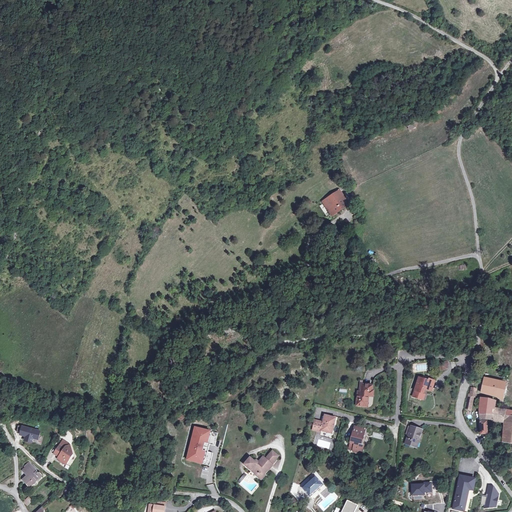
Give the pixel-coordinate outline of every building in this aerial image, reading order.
[(349,205),(339,191),(324,201),(333,215),(349,205)] [(441,371),(448,369),(448,365),(447,361),(438,364),(440,367),(441,371)] [(419,378),(414,391),(422,394),(424,389),(426,390),(427,390),(431,391),(435,381),(430,379),(429,382),(427,381),(427,380),(419,378)] [(497,397),(503,401),(504,402),(510,403),(511,393),(511,392),(511,388),(505,387),(506,383),(485,378),(482,392),(483,393),(497,397)] [(356,406),(362,406),(362,403),(368,404),(369,396),(373,397),(374,391),(372,391),(373,386),(362,384),(361,392),(358,392),(356,406)] [(414,391),(413,397),(420,399),(422,394),(414,391)] [(504,421),(511,422),(511,411),(506,410),(504,410),(498,409),(495,408),(496,402),(487,399),(481,399),(480,407),(481,409),(481,411),(481,419),(481,420),(482,434),(487,434),(487,420),(491,420),(498,420),(504,421)] [(332,434),(336,419),(325,416),(323,423),(315,421),(313,431),(321,433),(322,431),(332,434)] [(511,422),(504,421),(502,442),(511,443),(511,422)] [(21,433),(20,435),(26,437),(25,439),(32,441),(33,441),(33,439),(38,440),(41,432),(18,426),(17,432),(21,433)] [(355,427),(351,442),(349,449),(353,450),(362,453),(364,446),(361,445),(365,430),(355,427)] [(421,430),(411,427),(408,434),(405,443),(417,447),(419,442),(417,442),(421,430)] [(215,446),(218,433),(195,428),(192,440),(194,441),(192,448),(190,448),(187,460),(210,466),(213,453),(208,452),(210,445),(215,446)] [(63,440),(59,446),(64,449),(65,447),(71,445),(63,440)] [(69,456),(74,454),(71,445),(65,447),(64,449),(59,446),(54,454),(59,457),(61,458),(60,461),(59,461),(66,466),(70,459),(69,456)] [(267,469),(269,470),(273,465),(269,462),(271,461),(273,463),(279,456),(272,451),(266,459),(263,457),(258,462),(256,460),(255,461),(250,457),(244,464),(256,474),(259,474),(260,474),(262,473),(263,474),(267,469)] [(22,470),(25,474),(32,467),(29,463),(22,470)] [(201,475),(206,477),(209,468),(203,466),(201,475)] [(32,467),(25,474),(29,477),(24,482),(27,485),(29,487),(30,487),(37,481),(42,475),(40,472),(39,473),(32,467)] [(259,474),(256,474),(262,479),(269,470),(267,469),(263,474),(262,473),(260,474),(259,474)] [(310,497),(323,485),(315,476),(302,488),(310,497)] [(475,481),(460,478),(453,509),(458,510),(459,507),(465,508),(469,490),(473,491),(475,481)] [(424,484),(411,485),(411,494),(423,494),(423,491),(430,491),(430,483),(424,483),(424,484)] [(485,504),(484,507),(495,506),(497,495),(492,487),(488,486),(486,498),(482,497),(481,504),(485,504)] [(354,511),(358,506),(347,501),(342,511),(354,511)]
